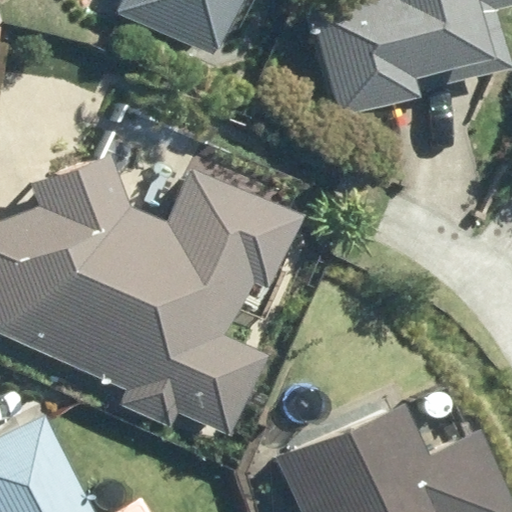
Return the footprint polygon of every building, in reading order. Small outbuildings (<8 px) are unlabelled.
[(101,0),(35,0),(29,19),(99,45),(114,4),(101,0)] [(325,0),(296,10),(330,115),(503,57),(486,5),(501,0),(325,0)] [(0,214),(0,330),(219,422),(255,340),(221,325),(240,283),(257,290),(292,210),(145,144),(122,196),(102,149),(30,180),(39,201),(0,214)] [(375,408),(273,457),(299,511),(491,511),(454,436),(401,462),(375,408)] [(89,511),(80,511),(26,410),(0,423),(0,511),(99,511),(98,508),(89,511)]
